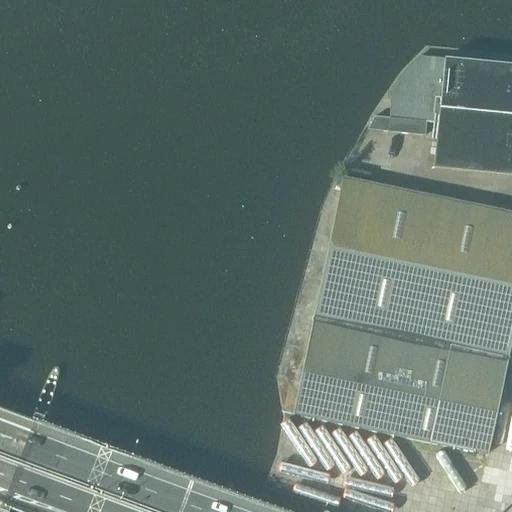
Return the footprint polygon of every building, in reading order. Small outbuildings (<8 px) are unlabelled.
[(426,123),(437,124),(444,60),(418,58),(391,95),(388,133),(424,136),(426,123)] [(511,68),(444,60),(437,124),(433,169),(511,177),(511,68)] [(388,133),(389,119),(380,118),(374,118),(366,130),(388,133)] [(293,415),(295,415),(485,454),(485,455),(487,455),(511,334),(511,214),(342,179),(293,415)] [(31,414),(0,498),(0,511),(2,511),(10,511),(45,419),(31,414)] [(129,460),(109,511),(119,511),(138,464),(129,460)] [(222,495),(215,511),(225,511),(231,498),(222,495)]
